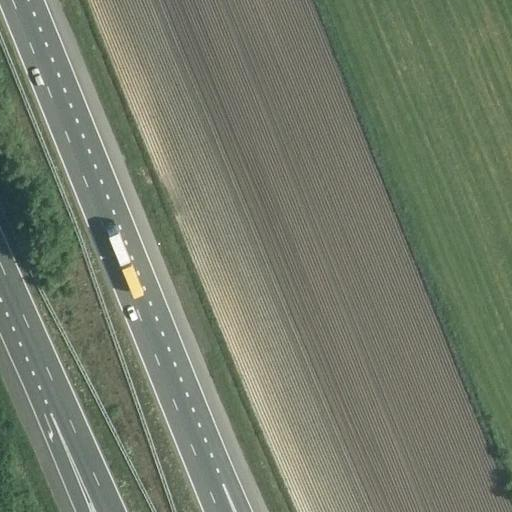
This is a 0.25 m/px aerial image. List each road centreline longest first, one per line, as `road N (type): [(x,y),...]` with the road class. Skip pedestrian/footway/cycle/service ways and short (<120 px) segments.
road 1 (motorway): [(210,488),(12,0)]
road 2 (motorway): [(0,267),(61,405)]
